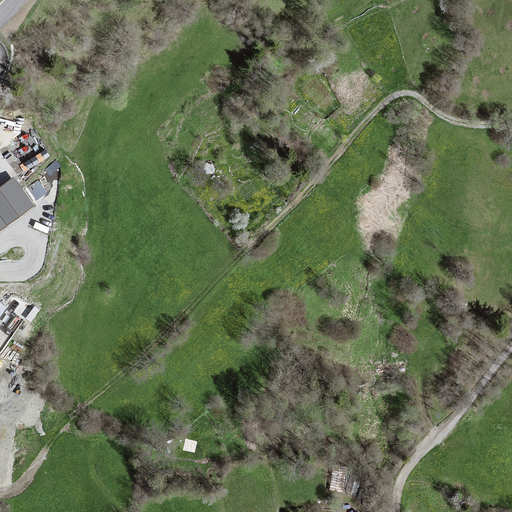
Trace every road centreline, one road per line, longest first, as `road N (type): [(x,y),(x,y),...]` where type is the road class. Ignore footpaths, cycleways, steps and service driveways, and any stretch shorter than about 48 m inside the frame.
road 1 (track): [(511,126),(472,124),(406,91),(394,95),(292,209),(71,415),(27,476),(0,493)]
road 2 (track): [(511,351),(409,465),(399,511)]
